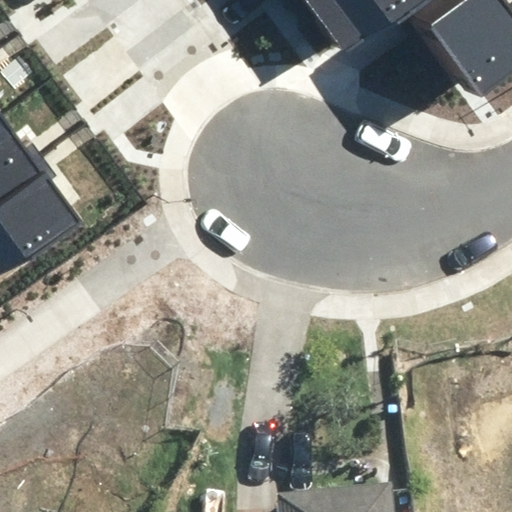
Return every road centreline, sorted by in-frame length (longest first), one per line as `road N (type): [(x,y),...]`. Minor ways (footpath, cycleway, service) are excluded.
road 1 (residential): [(146,0),(286,181)]
road 2 (residential): [(286,181),(405,213),(456,209)]
